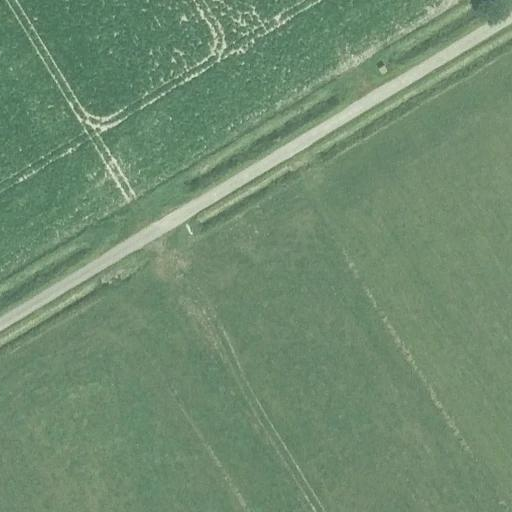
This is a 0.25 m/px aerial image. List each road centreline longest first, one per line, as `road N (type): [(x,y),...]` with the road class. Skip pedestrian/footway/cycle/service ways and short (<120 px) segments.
road 1 (unclassified): [(0,323),(511,14)]
road 2 (track): [(150,232),(326,511)]
